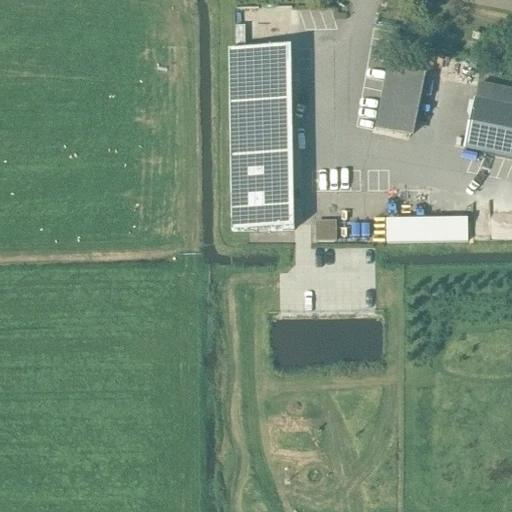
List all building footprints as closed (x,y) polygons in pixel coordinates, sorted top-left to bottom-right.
[(292,230),(290,51),(228,52),(231,231),(292,230)] [(389,67),(376,131),(403,137),(416,73),(389,67)] [(511,159),(511,108),(475,101),(465,149),(511,159)] [(332,215),(329,237),(349,240),(353,218),(332,215)] [(386,222),(387,244),(468,243),(468,221),(386,222)]
